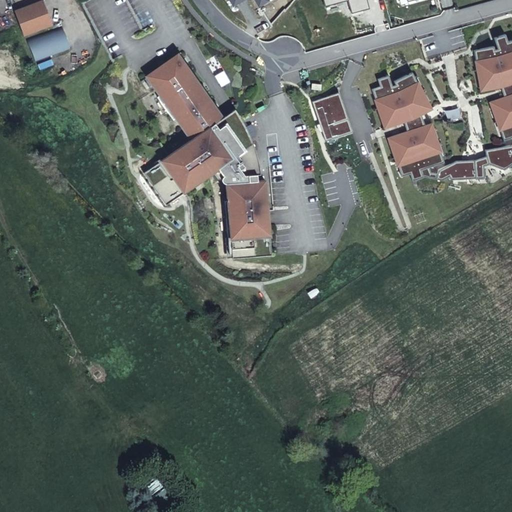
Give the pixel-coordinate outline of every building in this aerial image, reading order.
[(42,2),(15,12),(24,36),(52,27),(42,2)] [(63,30),(27,43),(35,65),(71,52),(63,30)] [(505,37),(493,42),(497,52),(494,53),(493,50),(473,54),(475,66),(479,65),(481,80),(478,81),(481,94),(500,90),(503,101),(490,106),(494,118),(497,117),(502,131),(499,132),(503,144),(511,141),(511,148),(484,154),(485,160),(474,164),(455,165),(438,174),(437,178),(430,176),(428,171),(443,166),(439,154),(436,155),(431,141),(435,140),(431,128),(425,130),(420,118),(430,112),(424,100),(421,102),(414,89),(418,87),(412,76),(393,85),(395,88),(392,89),(388,79),(377,82),(380,90),(371,93),(375,105),(379,104),(383,118),(380,119),(384,131),(398,126),(402,137),(388,142),(392,154),(395,153),(400,167),(397,168),(401,180),(409,178),(412,184),(423,181),(441,185),(449,181),(450,184),(484,182),(483,170),(488,169),(504,173),(511,168),(511,43),(507,45),(505,37)] [(231,262),(270,259),(264,183),(260,183),(258,167),(255,154),(251,143),(245,131),(240,121),(235,112),(222,121),(179,58),(163,69),(147,81),(159,98),(157,100),(173,123),(175,121),(190,143),(143,176),(165,208),(218,172),(223,179),(221,181),(221,183),(222,185),(225,187),(227,204),(224,204),(227,241),(229,240),(231,262)] [(338,96),(311,105),(324,145),(351,135),(338,96)]
